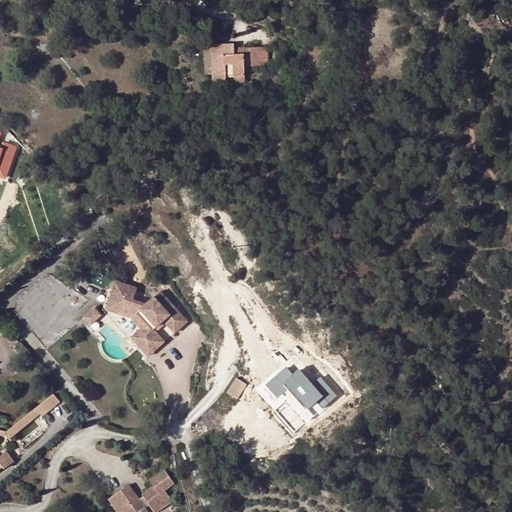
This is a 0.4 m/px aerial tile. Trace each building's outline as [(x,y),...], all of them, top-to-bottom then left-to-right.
[(265,46),(250,47),(250,56),(244,56),(244,54),(234,54),(234,48),(234,43),(212,44),(212,47),(213,74),(214,80),(226,80),(226,76),(234,75),(245,75),(244,66),(244,62),(250,62),(251,66),(266,65),(265,46)] [(213,74),(212,47),(204,47),(205,74),(213,74)] [(250,56),(250,47),(234,48),(234,54),(244,54),(244,56),(250,56)] [(0,176),(8,178),(17,144),(0,140),(3,130),(0,129),(0,176)] [(112,284),(107,297),(115,299),(111,313),(130,319),(128,321),(137,332),(134,335),(145,348),(155,339),(153,336),(150,333),(160,324),(163,327),(171,336),(184,325),(157,295),(143,307),(130,303),(133,291),(112,284)] [(115,299),(107,297),(102,313),(128,321),(130,319),(111,313),(115,299)] [(92,309),(79,320),(87,328),(99,317),(92,309)] [(160,324),(150,333),(153,336),(163,327),(160,324)] [(3,335),(6,339),(12,333),(9,329),(3,335)] [(12,333),(6,339),(16,351),(21,344),(12,333)] [(134,335),(128,341),(145,359),(161,345),(155,339),(145,348),(134,335)] [(282,366),(256,384),(267,401),(288,387),(307,416),(336,397),(321,374),(308,383),(296,365),(286,372),(282,366)] [(232,381),(223,396),(234,402),(243,388),(232,381)] [(50,397),(31,413),(37,418),(40,419),(56,405),(50,397)] [(3,435),(0,434),(0,439),(7,442),(12,438),(30,423),(37,418),(31,413),(3,435)] [(0,471),(1,472),(11,465),(4,455),(0,457),(0,471)] [(123,488),(112,496),(123,511),(153,511),(154,511),(157,511),(173,501),(165,490),(175,483),(165,470),(150,480),(154,486),(143,494),(144,496),(146,500),(142,502),(140,499),(133,489),(127,493),(123,488)] [(129,484),(123,488),(127,493),(133,489),(129,484)] [(123,511),(112,496),(109,498),(118,511),(123,511)]
